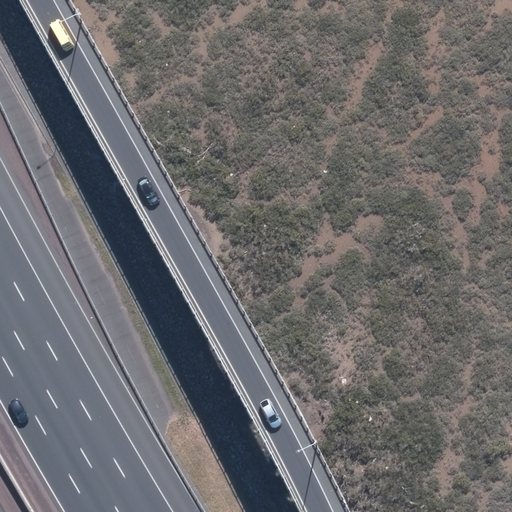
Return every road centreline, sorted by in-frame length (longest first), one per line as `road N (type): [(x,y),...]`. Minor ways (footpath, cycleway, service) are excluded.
road 1 (motorway): [(52,0),(335,511)]
road 2 (motorway): [(0,300),(121,511)]
